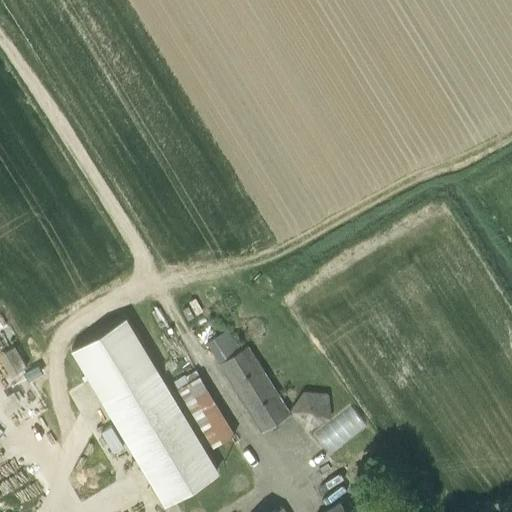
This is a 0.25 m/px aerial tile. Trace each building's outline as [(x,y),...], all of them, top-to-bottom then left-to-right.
[(163,504),(216,472),(122,317),(69,349),(163,504)] [(262,431),(289,414),(247,347),(240,352),(227,331),(207,343),(262,431)] [(176,379),(207,446),(230,436),(198,369),(176,379)] [(328,423),(329,391),(297,390),(296,422),(328,423)] [(320,433),(333,450),(365,426),(352,409),(320,433)]
